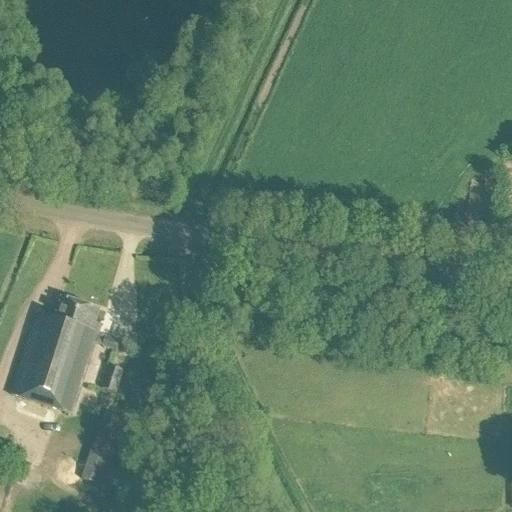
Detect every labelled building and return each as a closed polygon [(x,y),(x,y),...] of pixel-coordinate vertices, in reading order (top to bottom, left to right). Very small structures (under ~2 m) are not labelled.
[(40,318),(13,399),(21,401),(17,414),(45,423),(49,410),(72,418),(102,328),(98,326),(103,313),(65,300),(57,324),(40,318)] [(106,338),(103,350),(117,355),(120,343),(106,338)] [(109,369),(101,391),(116,396),(124,374),(109,369)] [(112,491),(133,424),(113,418),(109,430),(99,427),(82,481),(112,491)] [(0,454),(8,435),(0,431),(0,454)] [(55,511),(49,499),(26,511),(55,511)]
